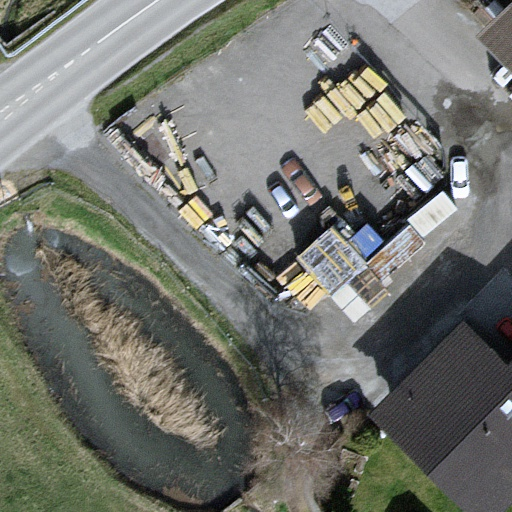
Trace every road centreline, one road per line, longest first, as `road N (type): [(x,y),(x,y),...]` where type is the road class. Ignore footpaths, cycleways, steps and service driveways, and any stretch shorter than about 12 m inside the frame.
road 1 (secondary): [(0,117),(155,0)]
road 2 (unknown): [(429,0),(511,115)]
